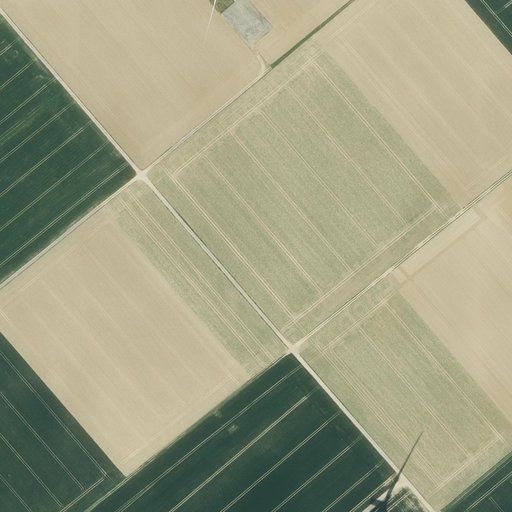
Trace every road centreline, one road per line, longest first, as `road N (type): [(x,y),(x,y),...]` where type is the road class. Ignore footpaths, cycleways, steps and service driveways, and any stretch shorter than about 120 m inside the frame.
road 1 (track): [(0,288),(353,0)]
road 2 (track): [(0,6),(295,352)]
road 3 (track): [(295,352),(511,179)]
road 4 (track): [(90,511),(295,352)]
road 5 (track): [(295,352),(431,511)]
